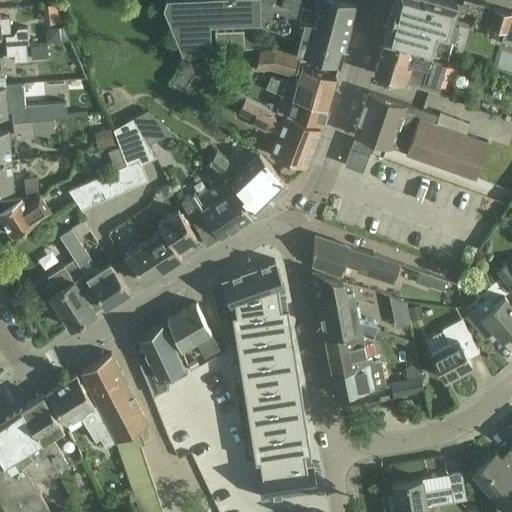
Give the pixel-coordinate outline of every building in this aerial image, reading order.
[(340,64),(357,2),(350,0),(160,0),(163,5),(181,51),(211,49),(210,22),(259,21),(259,9),(274,13),(269,29),(301,37),(297,51),(301,53),(321,58),(340,64)] [(395,0),(386,35),(434,52),(434,50),(448,54),(458,21),(471,24),(473,18),(505,27),(501,38),(511,41),(511,11),(474,0),(469,0),(469,4),(455,0),(395,0)] [(9,16),(0,16),(0,37),(1,38),(0,33),(10,33),(9,16)] [(4,37),(5,45),(23,44),(22,28),(12,29),(12,37),(4,37)] [(246,47),(245,37),(245,28),(215,30),(217,50),(246,47)] [(437,91),(448,56),(434,52),(386,35),(385,35),(374,73),(437,91)] [(31,45),(32,59),(49,58),(48,43),(31,45)] [(24,60),(23,44),(5,45),(6,53),(14,53),(14,61),(24,60)] [(296,73),(301,53),(297,51),(276,45),(258,47),(248,47),(244,60),(256,64),(256,66),(270,67),(296,73)] [(511,82),(511,66),(500,62),(495,76),(511,82)] [(328,105),(337,75),(303,65),(297,83),(271,76),(266,87),(328,105)] [(23,82),(4,83),(0,83),(0,113),(6,113),(6,111),(12,111),(13,121),(59,117),(67,117),(67,101),(25,104),(23,82)] [(323,122),(328,105),(266,87),(261,85),(255,99),(287,116),(289,112),(323,122)] [(439,114),(424,109),(369,90),(354,133),(476,176),(488,141),(436,124),(439,114)] [(86,93),(81,99),(82,112),(95,111),(94,93),(86,93)] [(306,166),(321,127),(287,116),(255,99),(245,93),(236,110),(273,130),(274,128),(280,131),(272,153),(287,158),(306,166)] [(149,144),(173,131),(148,110),(134,117),(149,144)] [(61,135),(59,117),(13,121),(14,132),(21,132),(21,138),(61,135)] [(120,146),(128,164),(139,159),(142,165),(156,157),(149,144),(134,117),(114,129),(120,146)] [(9,129),(0,130),(0,159),(11,159),(9,129)] [(362,170),(372,145),(355,138),(345,163),(362,170)] [(128,164),(120,146),(109,151),(116,169),(117,169),(128,164)] [(218,150),(209,161),(222,171),(230,160),(218,150)] [(257,211),(287,183),(259,153),(232,178),(246,193),(243,196),(257,211)] [(0,190),(13,189),(11,159),(0,159),(0,190)] [(148,180),(142,165),(139,159),(128,164),(137,185),(148,180)] [(137,185),(128,164),(117,169),(126,190),(137,185)] [(117,169),(116,169),(106,174),(115,195),(126,190),(117,169)] [(115,195),(106,174),(95,179),(104,199),(115,195)] [(40,194),(39,184),(38,176),(24,177),(26,195),(40,194)] [(207,244),(251,217),(227,178),(209,189),(215,199),(204,206),(196,192),(181,201),(207,244)] [(104,199),(95,179),(84,184),(93,204),(104,199)] [(93,204),(84,184),(73,188),(82,209),(93,204)] [(50,212),(40,195),(0,198),(0,215),(13,236),(50,212)] [(159,222),(163,229),(177,249),(178,249),(196,236),(179,209),(159,222)] [(105,305),(129,290),(110,261),(99,268),(72,228),(60,235),(75,258),(105,304),(105,305)] [(182,256),(178,249),(177,249),(163,229),(144,242),(162,269),(182,256)] [(315,235),(312,263),(342,273),(346,260),(360,265),(358,270),(394,282),(396,277),(400,264),(350,247),(350,246),(316,235),(315,235)] [(143,281),(162,269),(144,242),(125,254),(143,281)] [(105,304),(75,258),(48,276),(52,282),(46,286),(72,327),(95,312),(95,311),(105,304)] [(277,259),(226,276),(236,306),(287,289),(277,259)] [(511,267),(507,261),(497,269),(507,280),(511,286),(511,267)] [(359,317),(352,282),(313,268),(325,335),(361,329),(362,329),(373,333),(376,320),(361,317),(359,317)] [(434,276),(431,286),(443,291),(446,280),(434,276)] [(451,294),(457,303),(472,293),(465,284),(451,294)] [(287,289),(236,306),(238,312),(290,304),(289,300),(287,289)] [(511,304),(504,296),(493,305),(487,298),(467,315),(485,337),(494,329),(502,338),(511,329),(511,304)] [(221,348),(196,302),(195,299),(167,318),(181,349),(196,340),(206,357),(221,348)] [(290,304),(238,312),(242,337),(294,330),(290,304)] [(420,304),(408,307),(410,320),(422,317),(420,304)] [(468,357),(480,351),(462,318),(441,329),(448,342),(431,351),(446,378),(472,364),(468,357)] [(164,321),(131,343),(155,396),(169,389),(167,384),(187,374),(164,321)] [(367,357),(362,329),(361,329),(325,335),(332,372),(356,367),(355,365),(372,361),(371,356),(367,357)] [(294,330),(242,337),(246,363),(298,355),(294,330)] [(120,370),(111,352),(81,371),(90,389),(97,403),(117,440),(134,494),(141,511),(164,511),(164,510),(155,487),(141,444),(144,443),(140,428),(146,425),(149,423),(120,370)] [(298,355),(246,363),(249,388),(301,380),(298,355)] [(381,359),(372,361),(355,365),(356,367),(332,372),(337,395),(386,385),(381,359)] [(419,365),(418,365),(405,368),(407,380),(421,377),(419,365)] [(86,389),(77,373),(47,392),(67,422),(80,414),(96,440),(101,437),(106,445),(117,440),(97,403),(94,404),(85,390),(86,389)] [(424,390),(422,382),(421,377),(407,380),(391,383),(393,396),(424,390)] [(301,380),(249,388),(253,413),(305,406),(301,380)] [(58,469),(65,465),(68,462),(52,433),(63,426),(43,394),(21,408),(58,469)] [(305,406),(253,413),(257,439),(309,431),(305,406)] [(60,472),(58,469),(21,408),(0,421),(0,455),(4,462),(0,464),(0,499),(7,511),(51,511),(42,497),(33,483),(52,472),(56,481),(61,478),(60,472)] [(309,431),(257,439),(261,464),(313,456),(309,431)] [(511,447),(501,457),(497,452),(474,472),(505,508),(511,501),(511,447)] [(313,456),(261,464),(263,475),(315,467),(313,456)] [(315,467),(263,475),(266,501),(318,493),(315,467)] [(467,499),(462,471),(450,473),(452,485),(424,490),(422,478),(392,483),(394,495),(388,496),(391,511),(397,510),(439,503),(467,499)] [(440,511),(439,503),(397,510),(397,511),(440,511)]
